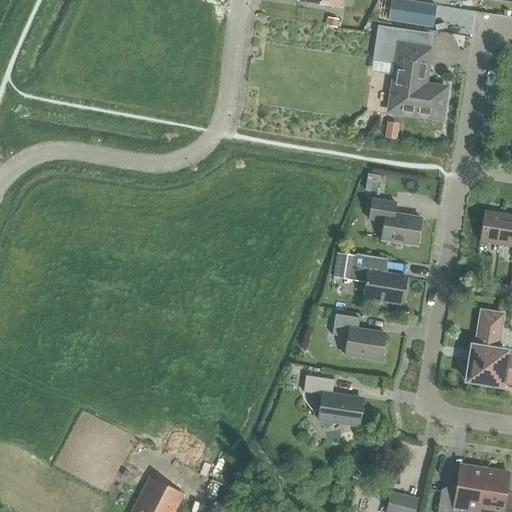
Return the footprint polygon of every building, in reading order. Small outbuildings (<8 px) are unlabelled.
[(341,0),(298,0),(299,2),(340,9),(341,0)] [(420,3),(400,0),(391,0),(388,20),(432,27),(436,6),(420,3)] [(327,19),(326,27),(336,28),(337,20),(327,19)] [(158,43),(153,72),(197,79),(201,50),(188,48),(191,25),(165,21),(161,44),(158,43)] [(428,51),(399,47),(402,30),(377,26),(372,62),(396,65),(389,111),(440,119),(444,90),(423,87),(428,51)] [(398,125),(387,123),(385,139),(396,140),(398,125)] [(379,176),(367,174),(364,191),(376,193),(379,176)] [(417,246),(421,220),(393,215),(395,203),(371,199),(368,220),(383,223),(380,240),(417,246)] [(497,246),(502,215),(484,212),(479,243),(497,246)] [(511,216),(502,215),(497,246),(511,247),(511,216)] [(336,254),(332,278),(352,281),(354,269),(356,258),(336,254)] [(365,283),(363,299),(401,305),(406,278),(354,269),(352,281),(365,283)] [(493,284),(492,292),(500,294),(500,293),(501,285),(493,284)] [(500,293),(500,294),(508,295),(509,287),(501,285),(500,293)] [(501,315),(481,312),(475,347),(471,346),(466,382),(501,388),(502,380),(511,381),(511,362),(505,361),(507,352),(496,350),(501,315)] [(381,361),(385,335),(357,331),(359,319),(335,315),(331,336),(346,338),(344,356),(381,361)] [(319,409),(313,414),(326,430),(336,423),(355,426),(359,400),(331,396),(333,381),(305,377),(303,393),(321,396),(319,409)] [(455,493),(441,491),(437,511),(452,511),(453,508),(477,511),(484,470),(460,466),(455,493)] [(511,511),(511,502),(504,501),(508,474),(484,470),(477,511),(511,511)] [(174,511),(183,495),(149,478),(131,511),(174,511)] [(414,511),(418,499),(390,492),(385,511),(414,511)]
